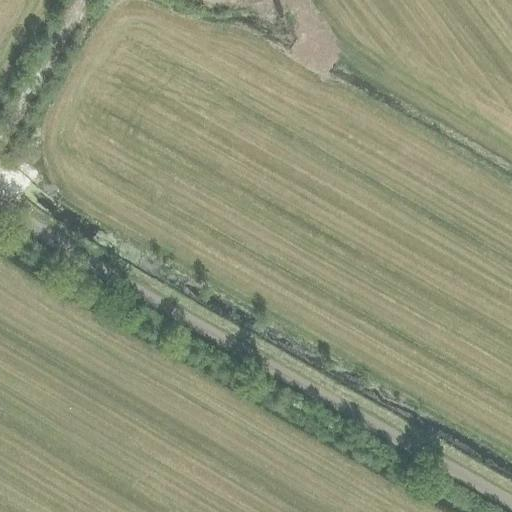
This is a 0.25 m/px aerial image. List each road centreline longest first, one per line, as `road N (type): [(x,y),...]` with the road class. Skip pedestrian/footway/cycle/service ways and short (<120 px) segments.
road 1 (tertiary): [(0,202),(275,377),(511,506)]
road 2 (track): [(0,138),(80,0)]
